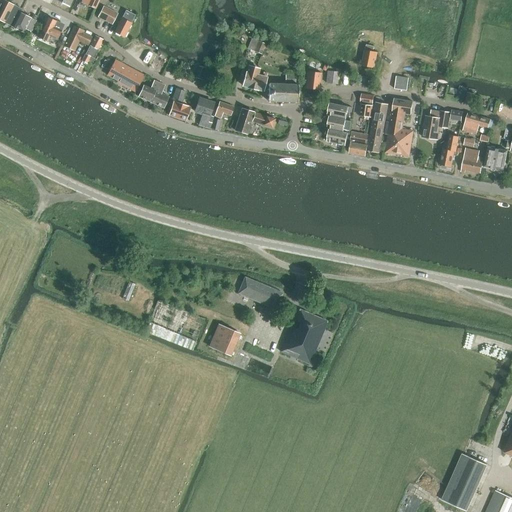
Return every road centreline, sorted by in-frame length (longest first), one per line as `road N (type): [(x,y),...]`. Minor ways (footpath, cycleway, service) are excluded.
road 1 (tertiary): [(511,295),(190,226),(75,185),(0,144)]
road 2 (tertiary): [(291,148),(156,116),(0,33)]
road 3 (residential): [(296,108),(243,103),(162,79),(36,0)]
road 4 (tertiary): [(511,194),(291,148)]
road 5 (residential): [(511,123),(454,104),(352,89),(296,108)]
